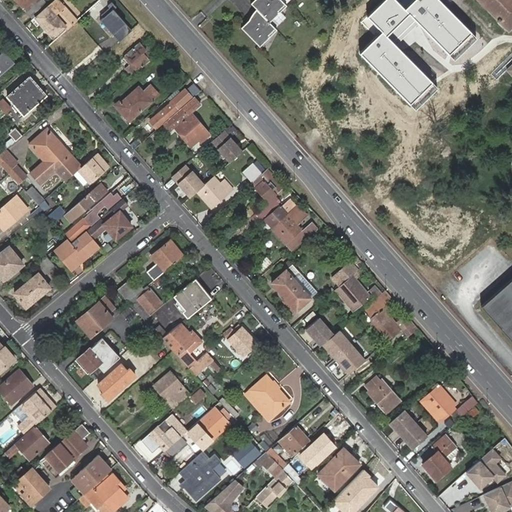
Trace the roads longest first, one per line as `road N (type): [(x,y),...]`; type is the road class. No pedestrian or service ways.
road 1 (tertiary): [(154,0),(511,404)]
road 2 (residential): [(174,211),(439,511)]
road 3 (residential): [(174,211),(0,13)]
road 4 (residential): [(178,511),(21,336)]
road 5 (residential): [(174,211),(21,336)]
